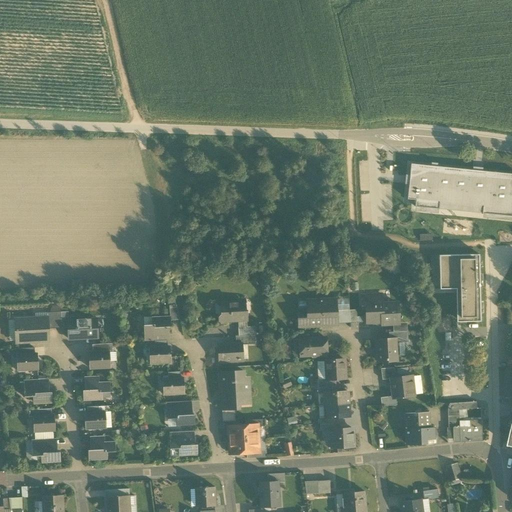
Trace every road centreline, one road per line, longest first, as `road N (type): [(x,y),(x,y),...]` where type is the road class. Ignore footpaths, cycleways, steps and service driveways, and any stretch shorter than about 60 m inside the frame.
road 1 (unclassified): [(511,147),(423,137),(0,125)]
road 2 (residential): [(495,448),(490,248)]
road 3 (track): [(105,0),(141,149)]
road 4 (residential): [(221,468),(366,457)]
road 5 (residential): [(78,474),(221,468)]
road 6 (residential): [(194,350),(221,468)]
